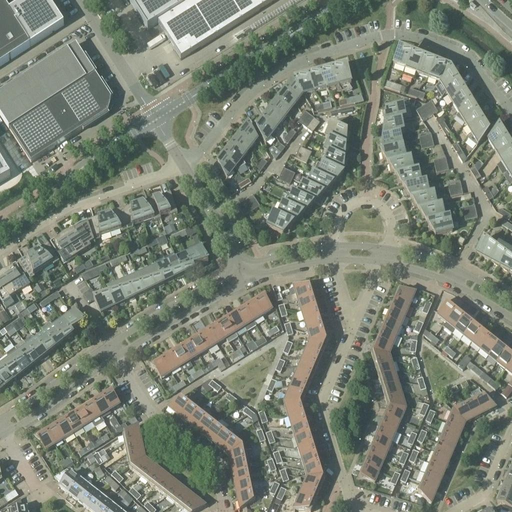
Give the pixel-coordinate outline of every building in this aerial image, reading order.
[(0,0),(0,183),(11,177),(0,160),(0,67),(31,47),(64,26),(46,0),(0,0)] [(128,0),(148,31),(158,25),(163,32),(181,61),(277,0),(128,0)] [(76,45),(0,94),(0,115),(9,130),(9,131),(31,164),(108,114),(111,100),(95,75),(95,74),(95,75),(76,45)] [(406,54),(404,54),(399,52),(393,68),(395,69),(391,73),(401,76),(416,58),(414,57),(408,52),(406,54)] [(413,80),(428,62),(426,61),(420,56),(418,58),(416,58),(401,76),(413,80)] [(428,80),(439,65),(437,65),(431,60),(429,62),(428,62),(413,80),(417,76),(428,80)] [(439,83),(451,69),(449,69),(443,64),(441,66),(439,65),(428,80),(439,83)] [(352,86),(347,69),(339,71),(338,69),(333,72),(329,73),(339,89),(342,93),(352,91),(349,87),(352,86)] [(446,94),(457,80),(456,78),(458,76),(452,71),(451,69),(439,83),(446,94)] [(327,73),(326,71),(321,74),(317,75),(327,92),(330,96),(342,93),(339,89),(329,73),(327,73)] [(315,76),(314,74),(309,77),(305,78),(315,94),(327,92),(330,96),(327,92),(317,75),(315,76)] [(303,78),(302,76),(297,80),(293,80),(304,97),(315,94),(305,78),(303,78)] [(296,107),(304,97),(293,80),(291,83),(286,86),(287,88),(286,90),(296,107)] [(452,104),(463,90),(462,88),(464,86),(458,81),(457,80),(446,94),(452,104)] [(392,91),(394,85),(387,83),(385,89),(392,91)] [(394,85),(392,91),(400,94),(402,88),(394,85)] [(289,116),(296,107),(286,90),(284,93),(278,96),(280,98),(278,100),(289,116)] [(415,99),(417,93),(410,90),(408,96),(415,99)] [(458,114),(470,100),(469,99),(470,96),(464,92),(463,90),(452,104),(458,114)] [(417,93),(415,99),(423,101),(425,95),(417,93)] [(281,126),(289,116),(278,100),(276,102),(271,106),(272,108),(271,109),(281,126)] [(465,125),(476,111),(475,109),(477,107),(471,102),(470,100),(458,114),(465,125)] [(429,111),(434,108),(431,103),(426,106),(429,111)] [(433,116),(429,111),(426,106),(421,109),(428,120),(433,116)] [(399,108),(382,112),(385,126),(380,127),(381,127),(406,121),(403,107),(399,108)] [(429,111),(433,116),(438,113),(434,108),(429,111)] [(274,135),(281,126),(271,109),(269,112),(264,115),(265,117),(264,119),(274,135)] [(331,118),(353,114),(352,109),(330,113),(331,118)] [(428,120),(421,109),(416,112),(417,114),(419,117),(422,123),(428,120)] [(471,135),(482,121),(481,119),(483,117),(477,112),(476,111),(465,125),(471,135)] [(302,118),(306,122),(310,117),(306,113),(302,118)] [(310,117),(306,122),(302,127),(307,130),(315,120),(310,117)] [(306,122),(302,118),(298,123),(302,127),(306,122)] [(266,146),(274,135),(264,119),(262,121),(256,125),(257,127),(256,129),(266,146)] [(315,120),(307,130),(312,134),(320,124),(315,120)] [(379,141),(405,135),(401,123),(406,122),(406,121),(381,127),(383,140),(379,141)] [(482,121),(471,135),(467,140),(477,147),(489,132),(488,130),(489,127),(483,123),(482,121)] [(442,132),(447,129),(444,123),(439,126),(442,132)] [(250,151),(258,141),(248,124),(246,128),(240,132),(241,134),(240,135),(250,151)] [(325,138),(349,149),(345,147),(351,134),(346,132),(346,133),(331,126),(325,138)] [(494,152),(506,138),(504,136),(506,134),(500,129),(499,127),(488,141),(494,152)] [(447,129),(442,132),(445,137),(450,134),(447,129)] [(287,136),(292,139),(296,135),(291,131),(287,136)] [(243,161),(250,151),(240,135),(238,138),(232,141),(234,143),(233,145),(243,161)] [(405,135),(379,141),(382,154),(381,154),(381,155),(403,149),(400,137),(405,136),(405,135)] [(292,139),(287,136),(283,141),(288,144),(292,139)] [(420,145),(432,142),(431,136),(419,139),(420,145)] [(324,152),(347,163),(348,163),(343,161),(349,149),(325,138),(329,140),(324,152)] [(501,162),(511,148),(511,147),(511,145),(511,143),(507,140),(506,138),(494,152),(501,162)] [(432,142),(420,145),(422,151),(434,148),(432,142)] [(455,152),(460,149),(456,144),(452,147),(455,152)] [(235,170),(243,161),(233,145),(231,147),(225,151),(226,153),(225,155),(235,170)] [(276,150),(281,154),(285,149),(280,145),(276,150)] [(297,154),(309,159),(311,154),(300,148),(297,154)] [(507,173),(511,166),(511,148),(501,162),(507,173)] [(403,149),(381,155),(383,164),(388,163),(388,166),(411,161),(411,160),(406,162),(403,149)] [(460,149),(455,152),(458,158),(463,155),(460,149)] [(322,166),(343,176),(343,175),(342,175),(347,163),(324,152),(328,154),(322,166)] [(309,159),(297,154),(295,160),(306,165),(309,159)] [(227,181),(235,170),(225,155),(223,157),(218,160),(219,163),(217,165),(227,181)] [(435,169),(447,166),(445,159),(433,162),(435,169)] [(258,165),(263,169),(267,164),(262,160),(258,165)] [(414,173),(411,161),(388,166),(390,175),(391,176),(395,175),(396,178),(418,173),(418,172),(414,173)] [(312,176),(333,185),(335,182),(339,184),(343,176),(322,166),(318,164),(312,176)] [(263,169),(258,165),(254,170),(260,174),(263,169)] [(447,166),(435,169),(436,175),(448,172),(447,166)] [(510,188),(511,184),(511,166),(507,173),(503,177),(510,188)] [(473,176),(477,173),(474,168),(469,171),(473,176)] [(281,175),(292,181),(295,175),(284,170),(281,175)] [(418,173),(396,178),(398,187),(403,186),(404,189),(426,184),(421,185),(418,173)] [(477,173),(473,176),(476,182),(481,179),(477,173)] [(292,181),(281,175),(278,181),(289,187),(292,181)] [(303,186),(323,195),(325,191),(329,193),(333,185),(312,176),(307,187),(303,185),(303,186)] [(242,182),(246,188),(251,184),(248,179),(242,182)] [(246,188),(242,182),(237,186),(241,191),(246,188)] [(449,192),(461,189),(460,183),(448,186),(449,192)] [(426,184),(404,189),(406,198),(411,197),(412,201),(434,196),(429,197),(426,184)] [(292,195),(313,205),(315,201),(319,203),(323,195),(303,186),(297,197),(293,195),(292,195)] [(461,189),(449,192),(451,199),(463,196),(461,189)] [(485,197),(490,194),(487,189),(482,192),(485,197)] [(153,199),(160,220),(161,220),(160,218),(170,215),(171,217),(177,215),(170,194),(160,198),(159,197),(153,199)] [(490,194),(485,197),(488,202),(493,199),(490,194)] [(282,205),(303,215),(305,211),(309,213),(313,205),(292,195),(287,207),(283,205),(282,205)] [(434,196),(412,201),(414,210),(419,209),(419,213),(442,208),(442,207),(437,208),(434,196)] [(248,200),(254,211),(260,208),(253,197),(248,200)] [(160,220),(153,199),(153,200),(144,203),(143,203),(137,205),(143,224),(154,220),(155,222),(160,220)] [(242,204),(249,214),(254,211),(248,200),(242,204)] [(249,214),(242,204),(237,207),(244,218),(249,214)] [(143,224),(137,205),(131,207),(131,208),(121,211),(127,231),(133,229),(133,227),(143,224)] [(273,215),(293,225),(295,221),(299,223),(303,215),(282,205),(277,217),(273,215)] [(503,206),(501,211),(498,215),(503,219),(506,214),(505,213),(508,209),(503,206)] [(464,216),(476,213),(475,207),(462,210),(464,216)] [(442,208),(419,213),(422,221),(426,220),(427,225),(449,219),(445,220),(442,208)] [(127,231),(121,211),(110,215),(110,214),(104,216),(110,235),(121,232),(122,233),(127,231)] [(476,213),(464,216),(465,222),(477,219),(476,213)] [(506,214),(503,219),(509,222),(511,217),(506,214)] [(293,225),(273,215),(267,228),(283,235),(285,231),(289,233),(293,225)] [(110,235),(104,216),(98,218),(98,219),(87,222),(94,243),(100,241),(100,239),(110,235)] [(449,219),(427,225),(429,234),(434,233),(435,237),(453,233),(449,219)] [(63,235),(77,257),(91,249),(89,246),(94,243),(87,222),(80,225),(65,234),(63,235)] [(508,231),(511,226),(504,222),(501,227),(508,231)] [(173,225),(163,229),(166,237),(176,232),(173,225)] [(77,257),(63,235),(62,236),(50,244),(64,266),(77,257)] [(165,237),(157,241),(160,249),(168,245),(165,237)] [(462,247),(465,241),(460,238),(457,244),(462,247)] [(490,263),(499,246),(497,249),(484,240),(476,254),(490,263)] [(147,245),(148,250),(158,246),(156,241),(147,245)] [(133,250),(131,244),(125,246),(127,252),(133,250)] [(32,254),(43,271),(52,265),(54,266),(59,263),(48,245),(38,251),(38,250),(32,254)] [(499,246),(490,263),(499,268),(508,252),(499,246)] [(186,255),(194,272),(193,268),(210,263),(201,248),(186,255)] [(511,253),(508,252),(499,268),(509,273),(511,267),(511,253)] [(43,271),(32,254),(27,257),(27,258),(18,264),(29,282),(35,278),(34,276),(43,271)] [(167,264),(177,260),(174,254),(164,259),(167,264)] [(194,273),(194,272),(186,255),(177,260),(185,277),(194,273)] [(157,269),(167,264),(164,259),(154,263),(157,269)] [(177,260),(167,264),(175,282),(185,277),(177,260)] [(93,268),(89,262),(83,266),(86,271),(93,268)] [(167,264),(157,269),(165,286),(175,282),(167,264)] [(2,273),(16,296),(30,287),(16,265),(3,273),(2,273)] [(77,276),(86,271),(83,265),(74,271),(77,276)] [(101,276),(98,269),(82,276),(86,283),(101,276)] [(157,269),(147,273),(155,291),(165,286),(157,269)] [(16,296),(2,273),(1,274),(0,274),(0,300),(6,309),(14,304),(11,299),(16,296)] [(147,273),(137,278),(145,295),(155,291),(147,273)] [(137,278),(128,283),(136,300),(145,295),(137,278)] [(53,284),(56,290),(63,286),(59,280),(53,284)] [(128,283),(118,287),(126,304),(136,300),(128,283)] [(41,300),(48,296),(47,293),(42,285),(34,290),(40,298),(41,300)] [(298,302),(314,297),(311,286),(304,288),(293,288),(298,302)] [(118,287),(108,292),(109,295),(116,309),(126,304),(118,287)] [(94,300),(97,299),(91,290),(83,296),(89,304),(95,303),(94,300)] [(394,301),(410,308),(415,294),(404,293),(398,291),(394,301)] [(116,309),(109,295),(97,299),(94,300),(95,303),(101,316),(116,309)] [(253,303),(263,317),(272,311),(267,303),(265,295),(253,303)] [(46,301),(49,305),(56,300),(53,296),(46,301)] [(314,297),(298,302),(301,312),(317,307),(314,297)] [(49,305),(46,301),(40,305),(43,310),(49,305)] [(410,308),(394,301),(389,311),(405,318),(410,308)] [(446,324),(457,311),(446,302),(444,309),(437,317),(446,324)] [(244,308),(256,328),(257,328),(254,323),(263,317),(253,303),(244,308)] [(422,314),(427,316),(431,305),(426,303),(422,314)] [(27,311),(30,315),(36,310),(33,306),(27,311)] [(317,307),(301,312),(304,323),(321,317),(317,307)] [(256,328),(244,308),(235,314),(244,329),(247,333),(256,328)] [(30,315),(27,311),(20,315),(23,320),(30,315)] [(405,318),(389,311),(385,321),(401,328),(405,318)] [(454,331),(465,317),(457,311),(446,324),(454,331)] [(0,314),(0,320),(3,325),(3,326),(10,322),(4,312),(0,314)] [(71,333),(85,325),(75,312),(62,322),(71,333)] [(244,329),(235,314),(226,320),(238,339),(235,334),(244,329)] [(321,317),(304,323),(307,333),(324,328),(321,317)] [(463,338),(474,324),(465,317),(454,331),(463,338)] [(238,339),(226,320),(217,325),(226,340),(229,345),(238,339)] [(11,326),(14,330),(20,325),(17,321),(11,326)] [(401,328),(385,321),(381,331),(397,338),(401,328)] [(51,325),(64,343),(66,342),(70,339),(72,337),(73,336),(71,333),(62,322),(54,328),(51,325)] [(45,335),(56,349),(57,348),(61,346),(63,344),(64,343),(51,325),(50,325),(50,324),(42,330),(43,331),(42,331),(45,335)] [(471,344),(482,331),(474,324),(463,338),(471,344)] [(208,331),(217,346),(226,340),(217,325),(208,331)] [(14,330),(11,326),(4,330),(7,334),(14,330)] [(324,328),(307,333),(310,342),(328,342),(324,328)] [(217,346),(208,331),(198,337),(208,352),(217,346)] [(397,338),(381,331),(377,341),(393,347),(397,338)] [(482,331),(471,344),(480,351),(490,338),(482,331)] [(36,341),(47,356),(48,355),(52,353),(55,350),(56,349),(45,335),(36,341)] [(47,356),(36,341),(32,336),(24,343),(39,362),(40,361),(44,359),(45,361),(49,358),(47,356)] [(189,342),(198,357),(208,352),(198,337),(189,342)] [(490,338),(480,351),(488,358),(499,344),(490,338)] [(255,345),(256,347),(258,349),(258,350),(267,344),(264,339),(255,345)] [(393,347),(377,341),(371,355),(389,356),(393,347)] [(15,349),(30,369),(31,368),(35,366),(37,363),(39,362),(24,343),(24,342),(15,349)] [(180,348),(189,363),(198,357),(189,342),(180,348)] [(306,350),(322,357),(328,342),(310,342),(306,350)] [(496,365),(507,351),(499,344),(488,358),(496,365)] [(171,354),(180,369),(189,363),(180,348),(171,354)] [(11,361),(21,375),(23,374),(27,372),(29,370),(30,369),(15,349),(7,356),(11,361)] [(302,360),(318,367),(322,357),(306,350),(302,360)] [(505,371),(511,362),(511,354),(507,351),(496,365),(505,371)] [(162,360),(171,374),(180,369),(171,354),(162,360)] [(375,369),(392,364),(389,356),(371,355),(375,369)] [(171,374),(162,360),(150,367),(156,372),(161,380),(171,374)] [(298,370),(314,376),(318,367),(302,360),(298,370)] [(2,368),(13,382),(14,381),(18,379),(20,376),(21,375),(11,361),(2,368)] [(467,367),(461,362),(457,367),(463,372),(467,367)] [(378,380),(395,375),(392,364),(375,369),(378,380)] [(0,382),(4,388),(6,388),(9,385),(12,383),(13,382),(2,368),(0,365),(0,382)] [(474,375),(478,371),(474,367),(470,371),(474,375)] [(294,380),(310,386),(314,376),(298,370),(294,380)] [(478,371),(474,375),(479,379),(483,374),(478,371)] [(382,390),(398,385),(395,375),(378,380),(382,390)] [(289,390),(305,396),(310,386),(294,380),(289,390)] [(202,387),(207,395),(209,393),(213,390),(217,386),(212,382),(211,382),(202,387)] [(495,384),(491,389),(496,392),(499,388),(495,384)] [(385,400),(401,395),(398,385),(382,390),(385,400)] [(511,389),(509,387),(501,396),(507,400),(511,393),(511,389)] [(101,397),(110,412),(120,406),(114,397),(113,390),(101,397)] [(305,396),(289,390),(283,404),(302,405),(305,396)] [(401,395),(385,400),(387,409),(406,410),(401,395)] [(110,412),(101,397),(92,403),(101,418),(110,412)] [(475,400),(483,416),(495,409),(482,397),(475,400)] [(179,418),(189,404),(183,399),(168,409),(179,418)] [(483,416),(475,400),(465,405),(473,421),(483,416)] [(101,418),(92,403),(83,409),(92,424),(101,418)] [(189,404),(179,418),(187,424),(198,411),(189,404)] [(288,418),(305,413),(302,405),(283,404),(288,418)] [(473,421),(465,405),(452,412),(465,425),(473,421)] [(92,424),(83,409),(74,415),(83,429),(92,424)] [(384,417),(400,424),(406,410),(387,409),(384,417)] [(198,411),(187,424),(196,431),(206,417),(198,411)] [(446,426),(462,433),(465,425),(452,412),(446,426)] [(305,413),(288,418),(291,429),(308,424),(305,413)] [(83,429),(74,415),(64,420),(74,435),(83,429)] [(206,417),(196,431),(204,438),(215,424),(206,417)] [(380,427),(396,434),(400,424),(384,417),(380,427)] [(74,435),(64,420),(55,426),(64,441),(74,435)] [(215,424),(204,438),(213,444),(223,431),(215,424)] [(308,424),(291,429),(294,439),(311,434),(308,424)] [(64,441),(55,426),(46,432),(55,446),(64,441)] [(441,436),(457,443),(462,433),(446,426),(441,436)] [(124,444),(141,441),(138,427),(122,436),(124,444)] [(376,437),(392,444),(396,434),(380,427),(376,437)] [(223,431),(213,444),(221,451),(232,437),(223,431)] [(55,446),(46,432),(34,439),(40,444),(46,452),(55,446)] [(311,434),(294,439),(298,449),(314,444),(311,434)] [(437,446),(453,453),(457,443),(441,436),(437,446)] [(232,437),(221,451),(228,456),(244,447),(232,437)] [(371,447),(387,454),(392,444),(376,437),(371,447)] [(141,441),(124,444),(126,455),(143,451),(141,441)] [(88,447),(88,448),(83,451),(86,456),(91,453),(95,450),(92,444),(88,447)] [(314,444),(298,449),(301,460),(317,454),(314,444)] [(433,456),(449,463),(453,453),(437,446),(433,456)] [(230,465),(247,462),(244,447),(228,456),(230,465)] [(367,457),(383,464),(387,454),(371,447),(367,457)] [(143,451),(126,455),(129,470),(145,460),(143,451)] [(317,454),(301,460),(304,470),(320,465),(317,454)] [(96,462),(93,457),(92,455),(86,459),(91,465),(96,462)] [(429,466),(445,473),(449,463),(433,456),(429,466)] [(363,467),(379,474),(383,464),(367,457),(363,467)] [(141,479),(152,465),(145,460),(129,470),(141,479)] [(232,476),(249,472),(247,462),(230,465),(232,476)] [(150,486),(161,472),(152,465),(141,479),(150,486)] [(320,465),(304,470),(307,479),(325,479),(320,465)] [(425,476),(441,483),(445,473),(429,466),(425,476)] [(379,474),(363,467),(358,480),(365,480),(375,484),(379,474)] [(69,496),(80,481),(67,471),(54,479),(62,486),(60,489),(69,496)] [(158,492),(169,479),(161,472),(150,486),(158,492)] [(234,486),(251,483),(249,472),(232,476),(234,486)] [(115,481),(119,477),(115,473),(111,477),(115,481)] [(420,486),(436,493),(441,483),(425,476),(420,486)] [(119,477),(115,481),(120,485),(123,481),(119,477)] [(167,499),(178,485),(169,479),(158,492),(167,499)] [(303,487),(319,494),(325,479),(307,479),(303,487)] [(110,488),(114,484),(110,480),(106,484),(110,488)] [(80,481),(69,496),(77,502),(88,488),(80,481)] [(237,497),(254,493),(251,483),(234,486),(237,497)] [(502,493),(511,497),(511,485),(506,483),(502,493)] [(114,484),(110,488),(115,492),(119,488),(114,484)] [(175,506),(186,492),(178,485),(167,499),(175,506)] [(436,493),(420,486),(417,493),(431,506),(436,493)] [(299,497),(315,504),(319,494),(303,487),(299,497)] [(85,509),(96,494),(88,488),(77,502),(85,509)] [(133,498),(137,494),(133,490),(129,494),(133,498)] [(18,498),(15,492),(4,499),(8,504),(18,498)] [(183,511),(184,511),(195,499),(186,492),(175,506),(183,511)] [(124,501),(128,497),(124,493),(120,497),(124,501)] [(254,493),(237,497),(239,511),(255,501),(254,493)] [(511,497),(502,493),(497,503),(511,509),(511,497)] [(96,494),(85,509),(89,511),(95,511),(105,501),(96,494)] [(137,494),(133,498),(137,502),(141,498),(137,494)] [(128,497),(124,501),(129,505),(132,501),(128,497)] [(311,511),(315,504),(299,497),(293,511),(304,511),(305,511),(311,511)] [(195,499),(184,511),(198,511),(206,507),(195,499)] [(8,511),(26,511),(26,510),(23,510),(20,501),(7,509),(8,511)] [(109,511),(113,507),(105,501),(95,511),(109,511)]
